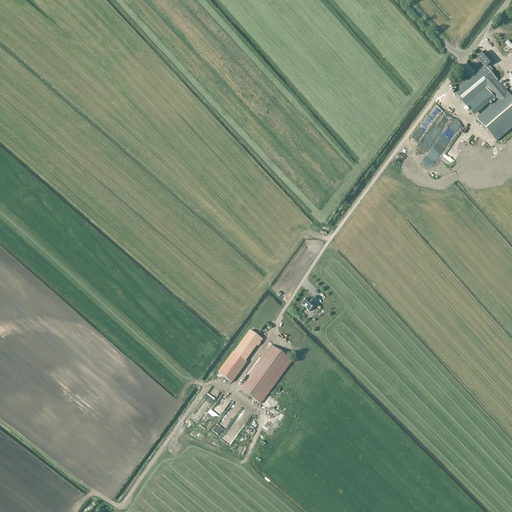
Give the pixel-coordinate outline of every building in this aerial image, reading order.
[(492,62),(485,53),(480,57),(486,65),(454,92),(467,108),(483,95),(484,97),(489,93),(497,103),(477,120),(496,142),(511,127),(511,98),(508,94),(507,94),(490,74),(493,71),(488,65),(492,62)] [(437,123),(441,126),(447,117),(442,114),(440,117),(431,111),(424,121),(432,127),(429,132),(432,135),(433,134),(436,135),(438,132),(433,129),(437,123)] [(457,116),(450,125),(454,128),(454,127),(457,129),(463,121),(457,116)] [(434,149),(441,153),(445,147),(442,146),(450,134),(445,131),(434,149)] [(417,147),(424,151),(427,144),(421,141),(417,147)] [(449,147),(448,153),(456,155),(457,148),(449,147)] [(308,301),(306,299),(301,305),(309,312),(314,307),(313,306),(317,302),(312,297),(308,301)] [(262,341),(249,331),(218,374),(231,383),(262,341)] [(292,362),(270,346),(238,389),(260,405),(292,362)] [(243,409),(222,437),(230,443),(240,430),(238,428),(249,414),(243,409)]
